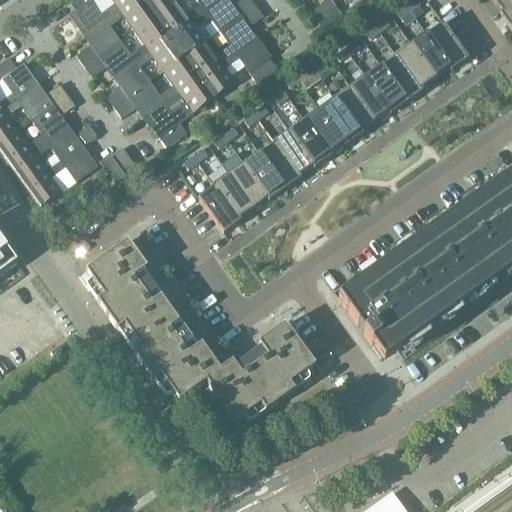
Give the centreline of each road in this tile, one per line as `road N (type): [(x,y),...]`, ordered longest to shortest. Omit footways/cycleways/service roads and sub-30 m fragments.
road 1 (residential): [(52,276),(154,200),(240,320),(290,285)]
road 2 (residential): [(223,511),(52,276)]
road 3 (residential): [(511,130),(290,285)]
road 4 (residential): [(226,511),(394,430)]
road 5 (residential): [(290,285),(394,430)]
road 6 (residential): [(115,144),(27,11)]
road 7 (residential): [(394,430),(511,347)]
